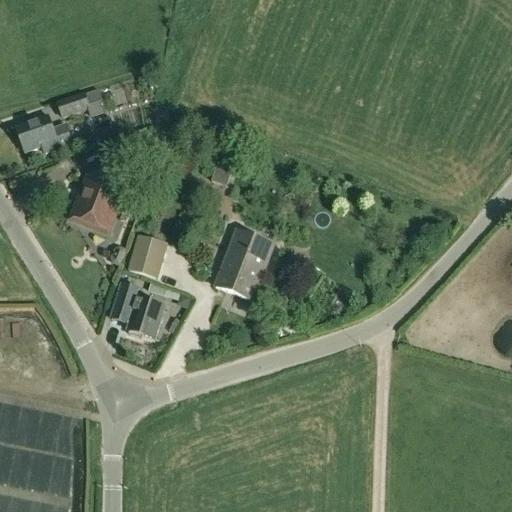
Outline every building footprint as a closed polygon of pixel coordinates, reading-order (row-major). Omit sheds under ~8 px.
[(91,120),(106,115),(99,93),(85,98),(84,97),(58,105),(63,120),(89,112),(91,120)] [(53,132),(49,119),(16,130),(26,156),(43,150),(45,157),(73,147),(66,128),(53,132)] [(109,170),(142,157),(134,136),(101,148),(109,170)] [(190,182),(196,167),(170,157),(164,172),(190,182)] [(96,229),(103,232),(110,214),(114,216),(119,214),(123,211),(124,207),(123,203),(121,200),(127,185),(92,172),(74,221),(85,225),(88,229),(92,230),(96,229)] [(215,290),(253,304),(274,248),(237,234),(215,290)] [(157,245),(138,239),(129,273),(157,281),(167,248),(157,245)] [(163,298),(166,292),(151,286),(148,293),(163,298)] [(122,287),(111,321),(130,327),(128,332),(130,333),(128,336),(141,340),(142,337),(156,341),(159,331),(162,319),(165,310),(138,302),(141,292),(122,287)]
